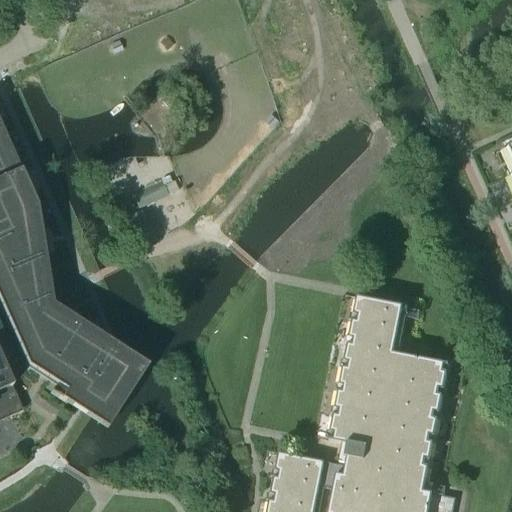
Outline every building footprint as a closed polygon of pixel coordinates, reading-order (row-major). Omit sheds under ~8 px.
[(0,311),(26,368),(36,375),(54,387),(49,395),(58,401),(65,406),(97,427),(105,414),(113,419),(138,380),(130,376),(138,363),(105,342),(104,341),(99,349),(89,342),(93,335),(94,335),(80,326),(79,326),(75,333),(64,327),(69,320),(69,319),(55,310),(55,311),(50,318),(41,311),(45,304),(49,303),(50,303),(45,270),(44,270),(42,270),(37,272),(33,262),(41,259),(42,258),(43,258),(40,241),(39,241),(37,241),(33,243),(28,233),(36,229),(37,229),(38,229),(38,227),(37,227),(36,227),(33,229),(28,218),(33,215),(35,215),(36,215),(35,208),(24,185),(23,185),(16,188),(11,178),(19,174),(5,141),(4,141),(0,142),(0,311)] [(511,146),(501,151),(501,153),(506,151),(511,164),(511,170),(509,172),(511,177),(511,146)] [(161,182),(132,196),(139,211),(178,193),(174,184),(164,189),(161,182)] [(131,254),(155,242),(141,214),(117,226),(131,254)] [(452,511),(455,500),(423,494),(426,474),(448,367),(398,357),(407,309),(357,300),(329,442),(342,445),(335,481),(328,511),(452,511)] [(0,419),(8,416),(9,418),(13,416),(13,415),(12,414),(18,411),(13,400),(15,400),(0,365),(0,419)] [(272,481),(266,511),(314,511),(320,481),(324,464),(278,455),(272,481)]
